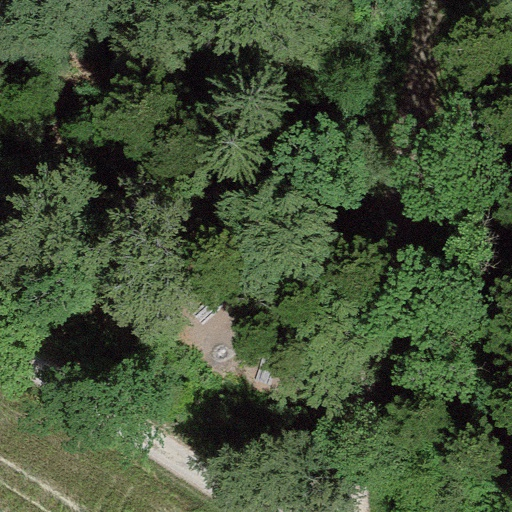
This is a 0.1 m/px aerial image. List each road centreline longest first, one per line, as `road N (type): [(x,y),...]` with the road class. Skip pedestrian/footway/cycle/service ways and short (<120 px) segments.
road 1 (track): [(435,0),(366,264),(356,344),(355,511)]
road 2 (track): [(0,367),(216,511)]
